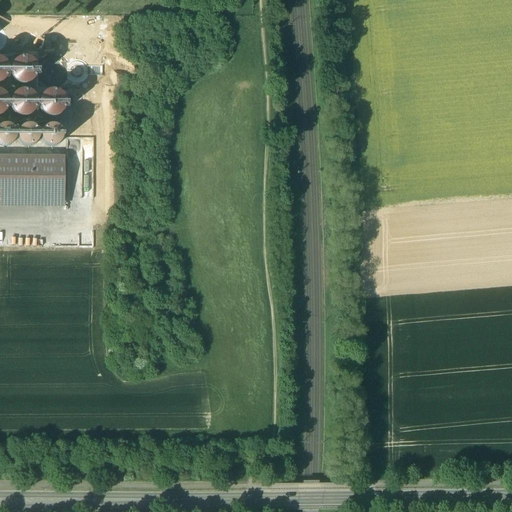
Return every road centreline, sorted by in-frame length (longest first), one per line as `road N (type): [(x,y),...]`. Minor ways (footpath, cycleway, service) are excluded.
road 1 (tertiary): [(0,502),(511,497)]
road 2 (track): [(372,498),(364,453),(362,133),(343,0)]
